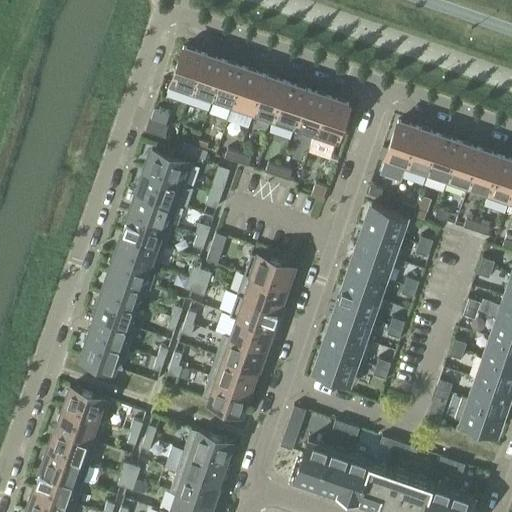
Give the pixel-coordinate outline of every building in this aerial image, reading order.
[(169,87),(190,94),(204,53),(183,46),(169,87)] [(190,94),(211,101),(225,60),(204,53),(190,94)] [(211,101),(231,108),(245,67),(225,60),(211,101)] [(231,108),(251,115),(266,74),(245,67),(231,108)] [(251,115),(272,122),(286,81),(266,74),(251,115)] [(272,122),(292,129),(307,88),(286,81),(272,122)] [(292,129),(313,136),(327,95),(307,88),(292,129)] [(327,95),(313,136),(334,144),(348,102),(327,95)] [(149,118),(145,130),(149,132),(164,137),(168,124),(149,118)] [(383,161),(405,168),(419,127),(398,119),(383,161)] [(405,168),(425,175),(440,134),(419,127),(405,168)] [(440,134),(425,175),(446,182),(460,141),(440,134)] [(467,190),(469,183),(468,182),(480,148),(460,141),(446,182),(467,190)] [(180,150),(192,154),(195,146),(183,142),(180,150)] [(195,146),(192,154),(204,158),(207,150),(195,146)] [(151,148),(144,169),(185,184),(193,162),(151,148)] [(234,159),(236,160),(239,152),(227,148),(224,156),(234,159)] [(468,182),(469,183),(488,189),(489,189),(501,155),(480,148),(468,182)] [(239,152),(236,160),(248,164),(251,156),(239,152)] [(486,196),(507,203),(511,188),(511,158),(501,155),(489,189),(488,189),(486,196)] [(265,170),(277,174),(280,166),(268,162),(265,170)] [(280,166),(277,174),(289,178),(292,170),(280,166)] [(144,169),(137,190),(171,202),(171,203),(178,205),(185,184),(144,169)] [(213,181),(209,192),(220,196),(224,184),(213,181)] [(315,181),(311,194),(323,198),(327,186),(315,181)] [(371,184),(368,193),(380,197),(383,188),(371,184)] [(137,190),(130,210),(164,222),(165,221),(171,203),(171,202),(137,190)] [(205,203),(216,207),(220,196),(209,192),(205,203)] [(400,210),(412,215),(415,206),(403,202),(400,210)] [(371,203),(364,224),(398,236),(405,215),(371,203)] [(415,206),(412,215),(424,219),(426,210),(415,206)] [(437,207),(434,215),(440,217),(446,220),(449,211),(437,207)] [(130,210),(123,231),(164,245),(172,224),(165,221),(164,222),(130,210)] [(463,225),(475,229),(478,221),(466,217),(463,225)] [(195,233),(197,233),(206,237),(209,227),(210,225),(199,221),(195,233)] [(478,221),(475,229),(487,234),(490,225),(478,221)] [(364,224),(357,245),(391,256),(398,236),(364,224)] [(123,231),(116,251),(157,265),(164,245),(123,231)] [(206,237),(197,233),(193,245),(202,248),(206,237)] [(420,235),(418,243),(430,247),(432,239),(420,235)] [(502,246),(511,249),(511,240),(505,238),(502,246)] [(430,247),(418,243),(415,251),(427,255),(430,247)] [(357,245),(350,265),(384,277),(391,256),(357,245)] [(206,259),(214,262),(217,251),(209,248),(206,259)] [(116,251),(109,272),(143,283),(143,284),(150,287),(157,265),(116,251)] [(251,251),(244,272),(285,287),(293,265),(251,251)] [(482,256),(479,264),(491,268),(494,260),(482,256)] [(491,268),(479,264),(476,272),(489,276),(491,268)] [(192,265),(188,276),(198,279),(202,268),(192,265)] [(350,265),(343,285),(377,297),(384,277),(350,265)] [(202,268),(198,279),(207,283),(211,271),(202,268)] [(109,272),(102,292),(136,304),(143,284),(143,283),(109,272)] [(244,272),(237,293),(278,307),(285,287),(244,272)] [(406,275),(403,284),(416,288),(418,280),(406,275)] [(185,288),(194,291),(198,279),(188,276),(185,288)] [(198,279),(194,291),(204,294),(207,283),(198,279)] [(416,288),(403,284),(401,292),(413,296),(416,288)] [(343,285),(336,306),(370,318),(377,297),(343,285)] [(102,292),(95,312),(129,324),(130,323),(136,304),(102,292)] [(229,314),(236,316),(237,316),(271,327),(278,307),(237,293),(229,314)] [(511,298),(504,295),(497,316),(511,320),(511,298)] [(468,297),(465,305),(477,309),(480,301),(468,297)] [(174,304),(170,316),(178,318),(182,307),(174,304)] [(477,309),(465,305),(462,313),(474,317),(477,309)] [(336,306),(329,326),(363,338),(370,318),(336,306)] [(188,309),(185,321),(192,323),(196,312),(188,309)] [(95,312),(88,333),(129,347),(136,326),(130,323),(129,324),(95,312)] [(178,318),(170,316),(167,327),(174,330),(178,318)] [(236,316),(230,335),(230,336),(264,348),(271,327),(237,316),(236,316)] [(392,316),(389,324),(401,329),(404,320),(392,316)] [(511,320),(497,316),(490,336),(511,343),(511,320)] [(194,324),(192,323),(185,321),(181,332),(190,335),(194,324)] [(401,329),(389,324),(387,333),(399,337),(401,329)] [(329,326),(322,347),(356,358),(356,357),(363,338),(329,326)] [(129,347),(88,333),(80,354),(121,368),(129,347)] [(223,333),(216,354),(257,368),(264,348),(230,336),(230,335),(223,333)] [(511,343),(490,336),(483,357),(511,366),(511,343)] [(454,338),(451,346),(463,350),(466,342),(454,338)] [(160,345),(156,357),(164,359),(168,348),(160,345)] [(463,350),(451,346),(448,354),(460,358),(463,350)] [(356,358),(322,347),(314,368),(348,380),(348,379),(356,382),(363,362),(364,360),(356,357),(356,358)] [(174,350),(171,361),(178,364),(182,353),(174,350)] [(216,354),(209,374),(250,389),(257,368),(216,354)] [(164,359),(156,357),(152,368),(160,370),(164,359)] [(378,357),(375,365),(387,369),(390,361),(378,357)] [(511,366),(483,357),(476,377),(510,389),(511,383),(511,366)] [(178,364),(171,361),(167,373),(178,377),(182,365),(178,364)] [(387,369),(375,365),(372,373),(385,378),(387,369)] [(250,389),(209,374),(201,396),(243,410),(250,389)] [(476,377),(469,397),(469,398),(503,409),(510,389),(476,377)] [(440,378),(437,386),(449,391),(452,382),(440,378)] [(70,385),(62,407),(104,421),(111,399),(70,385)] [(449,391),(437,386),(434,395),(446,399),(449,391)] [(469,398),(469,397),(462,394),(461,395),(462,396),(455,416),(462,418),(462,419),(496,431),(503,409),(469,398)] [(294,404),(291,412),(303,416),(306,408),(294,404)] [(62,407),(55,427),(97,441),(104,421),(62,407)] [(291,412),(288,420),(300,424),(303,416),(291,412)] [(129,430),(131,430),(139,433),(142,421),(133,418),(129,430)] [(332,427),(344,431),(347,422),(335,418),(332,427)] [(288,420),(285,428),(297,432),(300,424),(288,420)] [(347,422),(344,431),(356,435),(359,427),(347,422)] [(149,424),(145,435),(153,438),(157,426),(149,424)] [(55,427),(48,447),(83,459),(82,460),(89,463),(97,441),(55,427)] [(191,427),(183,448),(225,462),(232,441),(191,427)] [(285,428),(282,436),(295,440),(297,432),(285,428)] [(131,430),(127,442),(135,444),(139,433),(131,430)] [(379,443),(391,447),(394,439),(382,434),(379,443)] [(153,438),(145,435),(141,446),(149,449),(153,438)] [(295,440),(282,436),(280,444),(292,448),(295,440)] [(295,476),(399,511),(467,511),(474,495),(308,438),(295,476)] [(391,447),(403,451),(406,443),(394,439),(391,447)] [(406,443),(403,451),(415,455),(418,447),(406,443)] [(48,447),(41,468),(76,480),(76,479),(82,460),(83,459),(48,447)] [(183,448),(176,469),(218,483),(225,462),(183,448)] [(438,463),(450,467),(453,459),(441,455),(438,463)] [(453,459),(450,467),(462,471),(464,463),(453,459)] [(119,472),(121,473),(121,472),(128,475),(132,464),(123,461),(119,472)] [(132,464),(128,475),(136,478),(140,466),(132,464)] [(41,468),(34,488),(75,503),(83,481),(76,479),(76,480),(41,468)] [(169,490),(176,492),(211,503),(218,483),(176,469),(169,490)] [(117,484),(125,486),(128,475),(121,472),(121,473),(117,484)] [(128,475),(125,486),(132,489),(136,478),(128,475)] [(34,488),(27,509),(36,511),(72,511),(75,503),(34,488)] [(176,492),(169,511),(207,511),(211,503),(176,492)] [(107,501),(103,511),(111,511),(114,503),(107,501)]
